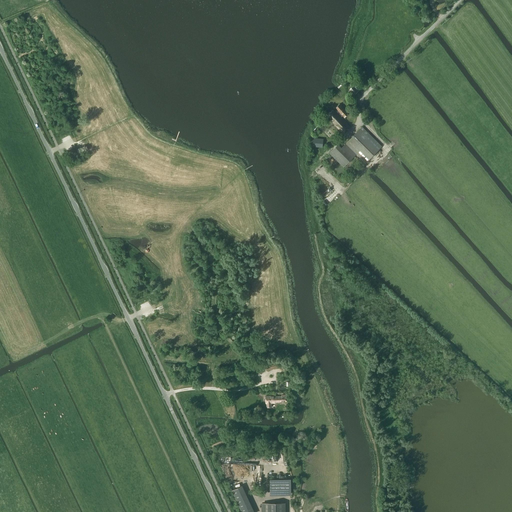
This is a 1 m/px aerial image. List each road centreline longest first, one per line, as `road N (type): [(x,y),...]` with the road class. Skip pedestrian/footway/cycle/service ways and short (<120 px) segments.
road 1 (unclassified): [(219,511),(0,48)]
road 2 (track): [(101,317),(192,511)]
road 3 (unclassified): [(362,96),(459,0)]
road 4 (track): [(5,359),(91,318),(123,320)]
